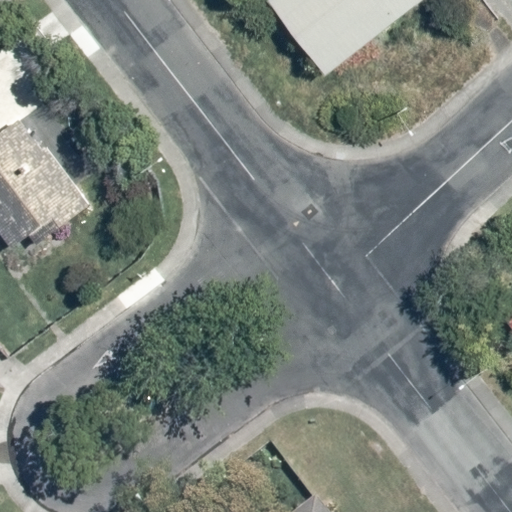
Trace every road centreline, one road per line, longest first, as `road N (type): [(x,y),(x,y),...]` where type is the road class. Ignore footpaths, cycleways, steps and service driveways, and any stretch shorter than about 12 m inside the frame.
road 1 (residential): [(368,329),(128,494),(77,498),(39,471),(27,429),(40,396),(284,219)]
road 2 (residential): [(114,0),(284,219)]
road 3 (residential): [(331,281),(511,122)]
road 4 (residential): [(368,329),(510,511)]
